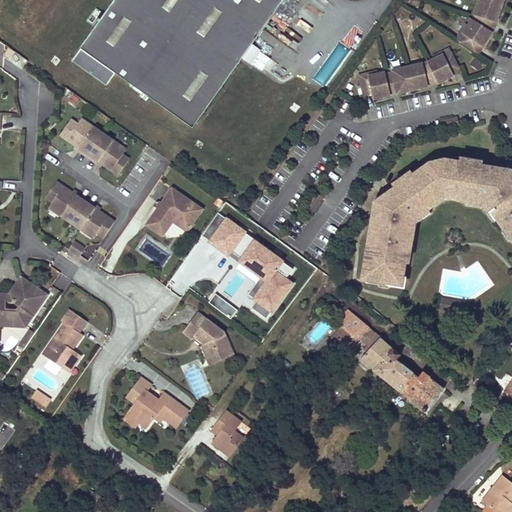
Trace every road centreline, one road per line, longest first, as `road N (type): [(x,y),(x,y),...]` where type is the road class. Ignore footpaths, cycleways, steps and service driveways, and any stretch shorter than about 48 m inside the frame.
road 1 (residential): [(161,486),(92,433),(98,364),(129,323),(125,300),(54,255)]
road 2 (residential): [(161,486),(316,279)]
